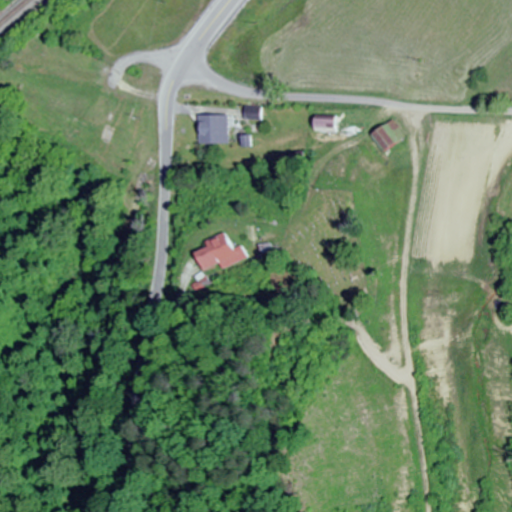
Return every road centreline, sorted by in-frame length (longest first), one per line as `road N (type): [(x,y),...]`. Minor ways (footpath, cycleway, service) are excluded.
road 1 (secondary): [(139,511),(140,429),(171,242),(166,95),(178,66)]
road 2 (residential): [(511,113),(258,97),(178,66)]
